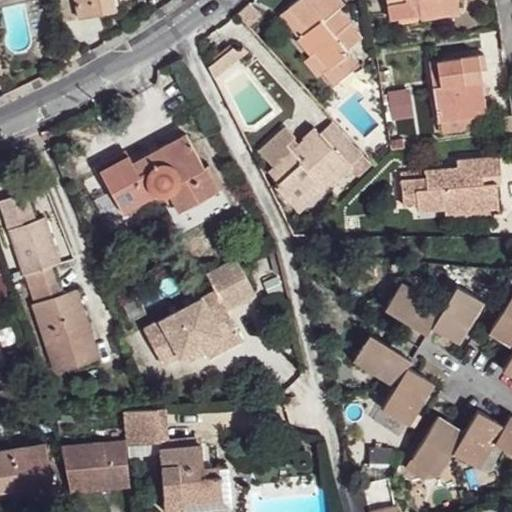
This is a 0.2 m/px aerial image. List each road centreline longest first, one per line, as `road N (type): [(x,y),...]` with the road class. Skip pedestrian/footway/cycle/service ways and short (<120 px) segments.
road 1 (residential): [(177,26),(286,234),(354,511)]
road 2 (residential): [(0,121),(177,26)]
